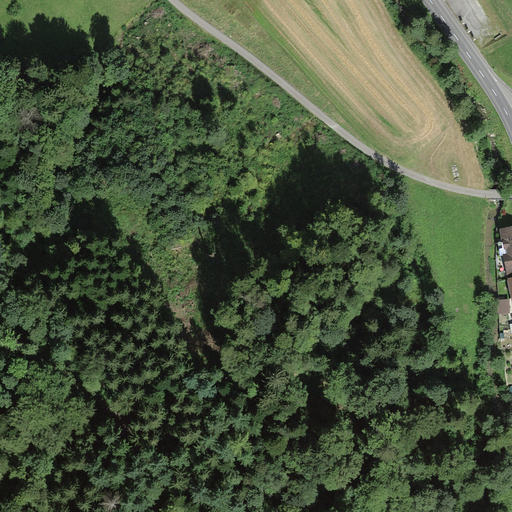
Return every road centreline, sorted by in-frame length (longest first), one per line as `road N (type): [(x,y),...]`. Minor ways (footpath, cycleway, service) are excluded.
road 1 (residential): [(171,0),(354,143),(405,172),(460,190),(511,193)]
road 2 (track): [(0,327),(109,408),(175,511)]
road 3 (tertiary): [(511,124),(430,0)]
